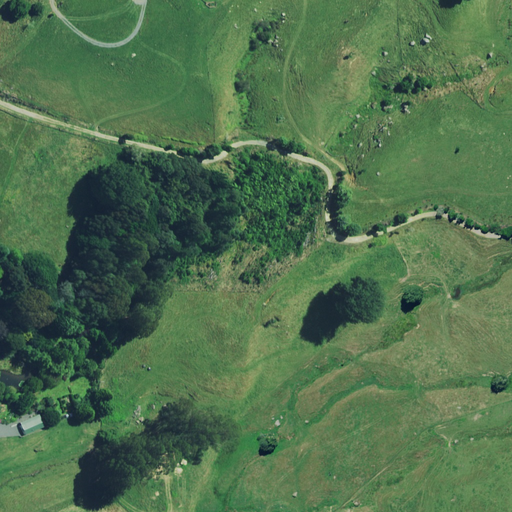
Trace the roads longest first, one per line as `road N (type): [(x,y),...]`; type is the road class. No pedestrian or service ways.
road 1 (unclassified): [(0,104),(205,166),(248,145),(318,168),(328,193),(324,241),(338,250),(430,217),(511,239)]
road 2 (unclassified): [(53,0),(94,43),(123,43),(147,0)]
